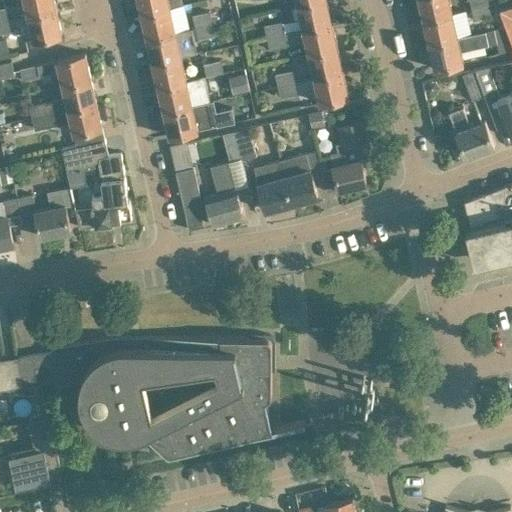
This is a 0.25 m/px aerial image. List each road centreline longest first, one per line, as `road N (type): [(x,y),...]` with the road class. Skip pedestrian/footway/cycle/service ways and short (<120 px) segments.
road 1 (residential): [(170,254),(115,21),(90,0)]
road 2 (residential): [(127,511),(376,455)]
road 3 (residential): [(170,254),(294,233),(416,192)]
road 4 (residential): [(416,192),(371,0)]
road 5 (residential): [(0,282),(170,254)]
road 6 (residential): [(468,434),(441,309)]
